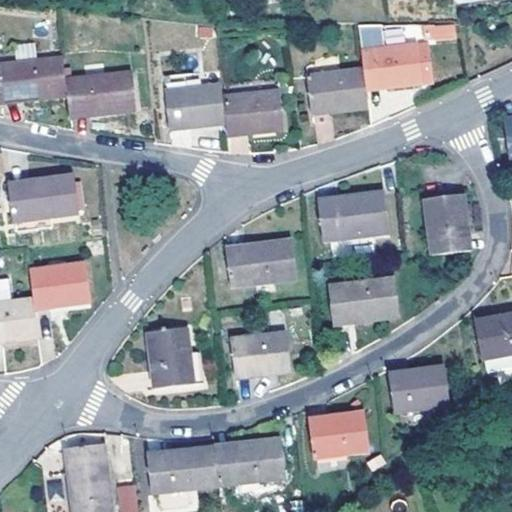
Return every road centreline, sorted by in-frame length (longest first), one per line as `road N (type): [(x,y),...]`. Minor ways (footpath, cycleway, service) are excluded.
road 1 (residential): [(57,398),(159,425),(212,423),(311,395),(435,329),(487,285),(503,257),(493,202),(457,114)]
road 2 (tertiary): [(57,398),(131,305),(240,205)]
road 3 (residential): [(0,135),(199,174),(240,205)]
road 4 (tertiary): [(240,205),(457,114)]
